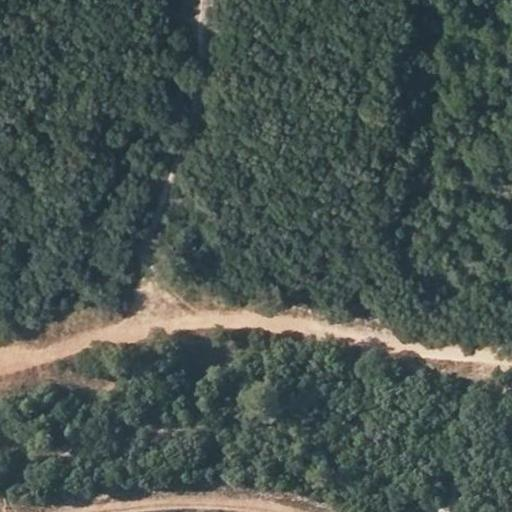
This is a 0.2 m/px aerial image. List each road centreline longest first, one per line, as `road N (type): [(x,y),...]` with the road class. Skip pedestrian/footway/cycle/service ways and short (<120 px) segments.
road 1 (track): [(0,359),(230,317),(511,358)]
road 2 (track): [(283,511),(260,503),(176,500),(90,511)]
